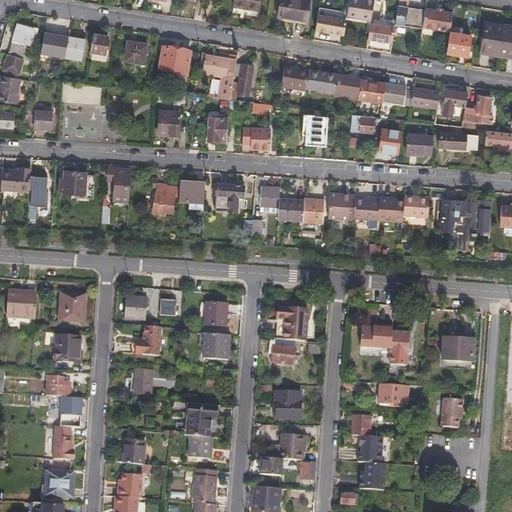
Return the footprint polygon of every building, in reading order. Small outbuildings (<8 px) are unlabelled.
[(234,0),(233,4),(244,6),(244,10),(257,12),(259,0),(234,0)] [(303,21),(306,0),(279,0),(276,18),(284,20),(285,18),(303,21)] [(348,0),(346,16),(370,20),(373,0),(348,0)] [(396,11),(397,0),(389,0),(387,10),(396,11)] [(406,8),(406,0),(397,0),(396,11),(393,26),(421,30),(421,27),(424,11),(406,8)] [(448,31),(452,13),(425,8),(424,11),(421,27),(448,31)] [(339,19),(324,16),(321,32),(336,34),(339,19)] [(367,36),(376,37),(383,39),(386,23),(370,20),(367,36)] [(8,53),(25,56),(29,41),(31,42),(35,27),(18,22),(8,53)] [(511,26),(485,22),(480,53),(511,57),(511,26)] [(67,35),(68,29),(51,26),(48,45),(65,48),(67,39),(67,35)] [(448,31),(444,51),(466,55),(469,35),(448,31)] [(107,37),(92,35),(90,52),(104,55),(107,37)] [(65,52),(64,58),(79,61),(82,42),(67,39),(65,48),(65,52)] [(145,45),(126,42),(123,62),(142,65),(145,45)] [(172,48),(163,47),(159,69),(186,73),(190,51),(172,48)] [(22,58),(8,54),(4,69),(17,74),(22,58)] [(228,101),(231,83),(233,75),(235,63),(236,59),(227,57),(227,60),(207,56),(204,73),(224,77),(223,80),(219,80),(216,99),(228,101)] [(252,66),(235,63),(233,75),(240,77),(237,93),(248,95),(252,66)] [(280,86),(305,90),(305,88),(308,70),(284,66),(280,86)] [(62,70),(40,68),(39,78),(60,81),(62,70)] [(308,70),(305,88),(333,92),(336,75),(308,70)] [(333,95),(357,99),(359,83),(360,80),(360,79),(336,75),(333,92),(333,95)] [(20,78),(3,76),(0,88),(0,100),(17,104),(20,78)] [(356,100),(380,104),(380,102),(383,84),(371,82),(371,85),(359,83),(357,99),(356,100)] [(228,101),(234,101),(237,84),(231,83),(228,101)] [(383,84),(380,102),(400,106),(404,88),(383,84)] [(101,104),(101,87),(67,85),(66,102),(101,104)] [(436,110),(437,100),(439,92),(411,88),(408,105),(436,110)] [(464,107),(466,94),(445,90),(443,101),(437,100),(436,110),(435,114),(450,116),(452,105),(464,107)] [(461,128),(483,130),(486,131),(488,124),(492,125),(493,117),(489,116),(492,99),(480,96),(477,110),(464,108),(460,128),(461,128)] [(251,103),(251,112),(258,112),(259,108),(259,104),(251,103)] [(35,123),(36,110),(37,107),(26,105),(25,122),(35,123)] [(0,125),(16,127),(17,112),(0,110),(0,125)] [(35,123),(35,128),(54,129),(55,112),(36,110),(35,123)] [(171,135),(177,136),(179,115),(169,114),(159,114),(158,134),(171,135)] [(324,146),(326,119),(312,117),(312,116),(302,115),(301,135),(305,135),(304,145),(324,146)] [(348,131),(371,133),(372,118),(354,115),(349,115),(348,131)] [(218,142),(225,143),(227,118),(208,117),(206,141),(218,142)] [(250,149),(257,149),(261,149),(267,150),(269,130),(259,130),(259,133),(251,132),(250,149)] [(511,152),(511,145),(511,134),(508,133),(486,131),(483,130),(482,146),(497,147),(501,148),(501,152),(511,152)] [(396,132),(379,131),(378,152),(395,153),(396,132)] [(462,149),(462,142),(463,135),(437,134),(437,148),(444,148),(462,149)] [(405,153),(430,155),(432,137),(406,135),(405,153)] [(466,143),(462,142),(462,149),(444,148),(444,153),(465,154),(466,143)] [(1,191),(4,191),(29,193),(29,190),(30,176),(31,169),(18,168),(18,170),(2,169),(1,191)] [(114,200),(130,201),(132,170),(109,168),(108,179),(115,180),(114,200)] [(87,196),(89,173),(65,171),(65,178),(61,178),(60,193),(87,196)] [(33,191),(32,206),(48,207),(49,191),(46,191),(47,178),(30,176),(29,190),(33,191)] [(244,193),(245,178),(231,177),(231,180),(217,180),(216,206),(237,207),(238,193),(244,193)] [(206,182),(181,180),(179,202),(190,202),(189,211),(204,212),(206,182)] [(172,213),(176,187),(166,184),(166,183),(157,181),(151,212),(163,215),(164,211),(172,213)] [(279,199),(280,188),(262,187),(261,205),(279,206),(279,199)] [(354,195),(330,193),(328,218),(349,220),(349,216),(353,216),(354,199),(354,195)] [(404,196),(403,201),(402,215),(427,217),(429,197),(418,196),(418,197),(404,196)] [(354,199),(353,216),(353,217),(378,219),(379,198),(370,197),(370,200),(354,199)] [(391,198),(379,197),(379,198),(378,219),(402,221),(402,215),(403,201),(391,200),(391,198)] [(325,199),(304,198),(304,201),(303,220),(303,221),(323,222),(325,199)] [(278,213),(278,218),(303,220),(304,201),(279,199),(279,206),(278,213)] [(140,201),(131,200),(129,224),(139,225),(140,201)] [(444,230),(452,231),(453,219),(454,202),(442,201),(441,219),(445,219),(444,230)] [(470,203),(460,203),(459,219),(459,233),(462,233),(461,241),(469,241),(469,234),(473,234),(473,236),(476,236),(477,234),(489,235),(491,202),(480,201),(480,203),(470,203)] [(3,203),(2,216),(10,217),(11,204),(3,203)] [(261,212),(278,213),(279,206),(261,205),(261,212)] [(511,227),(511,206),(501,205),(499,228),(506,228),(511,227)] [(104,208),(103,224),(110,224),(111,208),(104,208)] [(263,221),(254,221),(253,235),(262,236),(263,221)] [(302,230),(301,238),(316,239),(316,232),(302,230)] [(7,316),(36,318),(38,296),(27,296),(19,295),(20,293),(9,292),(7,316)] [(85,323),(87,295),(62,293),(60,320),(85,323)] [(127,312),(149,313),(149,299),(139,299),(128,298),(127,312)] [(176,314),(177,300),(162,299),(161,313),(176,314)] [(226,316),(227,303),(209,301),(207,324),(228,326),(229,316),(226,316)] [(310,310),(280,307),(278,339),(295,340),(308,342),(310,310)] [(148,321),(149,313),(127,312),(127,319),(148,321)] [(159,356),(161,327),(144,326),(143,341),(136,341),(136,344),(136,354),(159,356)] [(360,350),(391,352),(392,330),(392,327),(383,326),(383,329),(371,328),(362,327),(360,350)] [(403,330),(392,330),(391,352),(390,366),(407,367),(407,355),(408,355),(410,331),(403,330)] [(232,348),(233,335),(210,333),(208,357),(233,359),(234,348),(232,348)] [(81,347),(82,337),(58,336),(56,361),(77,363),(79,347),(81,347)] [(293,363),(295,340),(278,339),(270,338),(270,352),(273,352),(272,361),(293,363)] [(458,340),(444,339),(442,362),(472,364),(474,341),(458,340)] [(315,345),(303,344),(302,352),(314,353),(315,345)] [(152,385),(174,387),(175,372),(154,370),(154,369),(134,367),(132,393),(151,394),(152,385)] [(62,396),(69,397),(70,382),(59,381),(59,376),(46,375),(45,395),(53,396),(62,396)] [(214,388),(215,381),(199,379),(198,387),(214,388)] [(403,407),(405,388),(379,386),(378,405),(403,407)] [(276,390),(275,401),(277,401),(276,417),(300,418),(302,391),(276,390)] [(52,404),(61,405),(62,396),(53,396),(52,404)] [(80,416),(82,398),(69,397),(62,396),(61,405),(60,414),(80,416)] [(461,413),(463,413),(464,400),(454,399),(445,399),(443,427),(459,428),(460,418),(461,413)] [(221,418),(222,405),(194,403),(191,436),(194,436),(213,438),(215,418),(221,418)] [(358,437),(370,438),(371,418),(354,417),(352,436),(358,437)] [(299,425),(285,424),(284,434),(298,435),(299,425)] [(52,458),(74,460),(74,449),(73,449),(74,445),(72,445),(73,437),(70,437),(71,428),(54,427),(52,458)] [(281,459),(298,461),(299,453),(302,453),(303,435),(298,435),(284,434),(278,434),(276,459),(281,459)] [(215,459),(217,438),(213,438),(194,436),(192,457),(215,459)] [(370,438),(358,437),(357,447),(359,447),(359,453),(357,453),(356,463),(364,464),(382,465),(385,439),(370,438)] [(127,463),(147,465),(149,443),(128,442),(127,463)] [(281,459),(276,459),(259,458),(258,475),(279,477),(281,459)] [(300,480),(322,482),(323,463),(310,462),(310,464),(297,463),(296,471),(300,471),(300,480)] [(382,465),(364,464),(363,473),(362,481),(358,480),(357,490),(385,492),(387,466),(382,465)] [(215,496),(218,470),(196,469),(193,503),(196,503),(194,511),(216,511),(218,505),(215,504),(215,496)] [(68,485),(69,472),(46,471),(44,496),(71,498),(72,485),(68,485)] [(116,507),(115,511),(135,511),(138,498),(139,498),(141,475),(120,473),(119,481),(119,487),(116,487),(115,497),(113,497),(112,507),(116,507)] [(278,511),(280,489),(253,486),(250,511),(278,511)] [(356,492),(344,491),(343,506),(359,507),(360,496),(356,496),(356,492)] [(66,511),(67,505),(38,503),(36,511),(66,511)]
